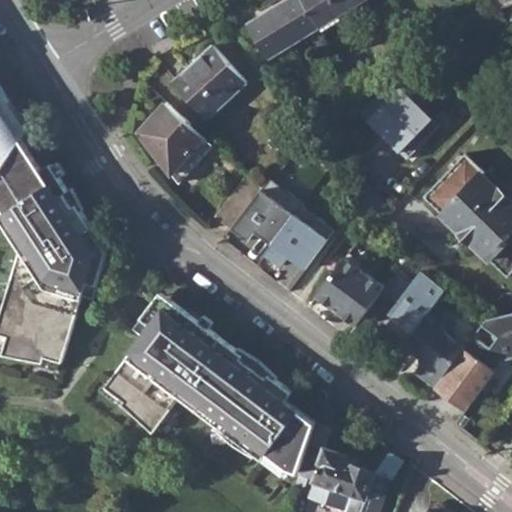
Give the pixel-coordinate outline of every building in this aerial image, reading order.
[(284,0),(249,22),(270,54),(319,24),(304,0),(284,0)] [(304,0),(319,24),(359,0),(304,0)] [(447,27),(458,54),(494,42),(490,30),(511,21),(511,3),(503,7),(447,27)] [(175,79),(209,115),(248,79),(215,42),(175,79)] [(0,174),(23,138),(26,134),(6,104),(12,101),(0,82),(0,174)] [(143,130),(182,180),(215,142),(168,100),(143,130)] [(6,104),(26,134),(30,128),(12,101),(6,104)] [(49,359),(65,363),(84,296),(87,281),(98,283),(108,251),(76,204),(72,207),(64,193),(69,191),(51,164),(42,169),(23,138),(0,174),(0,202),(2,204),(7,213),(5,215),(14,228),(9,231),(22,250),(0,326),(0,333),(11,336),(5,356),(47,364),(49,359)] [(493,256),(510,273),(511,271),(511,195),(501,185),(486,172),(488,169),(469,151),(427,194),(474,242),(492,257),(493,256)] [(220,215),(234,227),(266,187),(251,174),(220,215)] [(0,202),(0,216),(9,231),(14,228),(5,215),(7,213),(2,204),(0,202)] [(366,323),(391,275),(346,251),(320,299),(366,323)] [(415,281),(400,269),(383,291),(398,303),(394,309),(418,328),(435,305),(448,288),(425,269),(415,281)] [(98,283),(87,281),(84,296),(94,298),(98,283)] [(146,337),(108,387),(126,401),(123,404),(154,433),(182,396),(226,430),(228,426),(254,445),(251,449),(266,460),(271,454),(289,467),(300,471),(310,444),(317,423),(287,401),(294,391),(163,292),(145,315),(156,324),(146,337)] [(455,320),(435,305),(418,328),(405,346),(425,360),(416,372),(436,387),(466,348),(446,333),(455,320)] [(146,337),(156,324),(145,315),(135,329),(146,337)] [(326,449),(310,444),(300,471),(300,472),(345,487),(339,505),(345,508),(343,511),(379,511),(392,479),(376,473),(377,469),(345,459),(348,453),(328,446),(326,449)]
